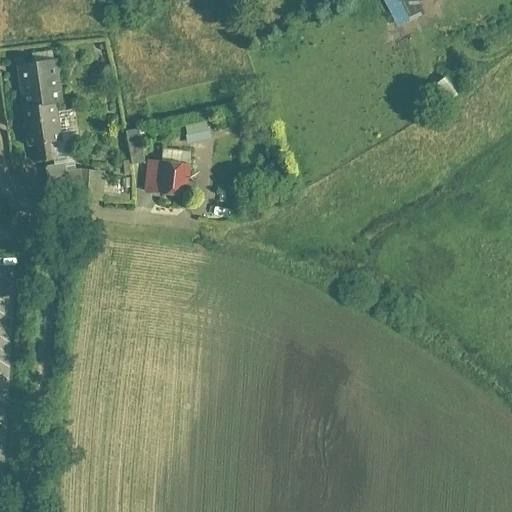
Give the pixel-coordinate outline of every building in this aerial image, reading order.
[(382,0),(394,24),(422,10),(417,0),(382,0)] [(56,58),(17,65),(32,150),(60,145),(53,106),(64,104),(56,58)] [(206,125),(211,143),(245,135),(241,118),(206,125)] [(202,119),(180,124),(184,141),(206,136),(202,119)] [(122,136),(124,165),(149,164),(148,135),(122,136)] [(143,164),(143,201),(183,201),(183,164),(143,164)] [(46,167),(45,200),(109,201),(109,167),(46,167)]
